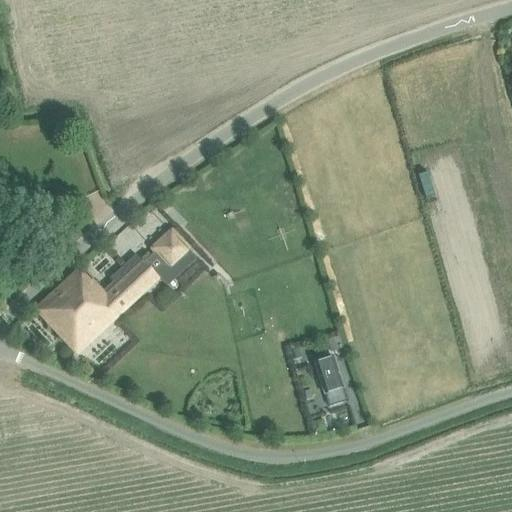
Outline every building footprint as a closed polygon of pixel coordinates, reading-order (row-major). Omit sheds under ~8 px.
[(154,250),(169,269),(187,253),(171,234),(154,250)] [(78,271),(35,311),(77,355),(114,320),(117,322),(126,313),(124,310),(157,280),(136,257),(110,281),(115,285),(104,295),(92,283),(91,284),(78,271)] [(339,337),(327,341),(331,353),(343,349),(339,337)] [(298,351),(291,353),(293,359),(300,357),(298,351)] [(314,365),(324,396),(343,390),(333,359),(314,365)]
